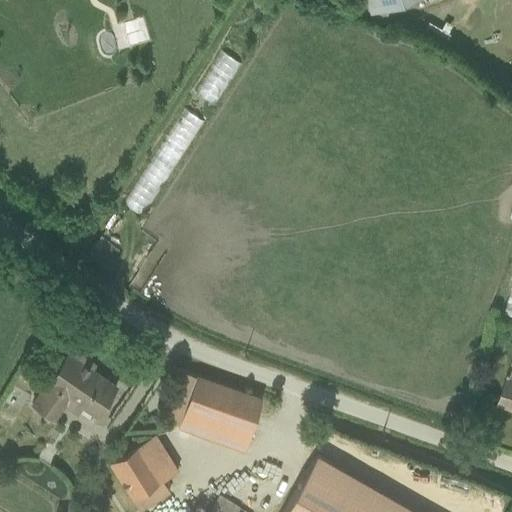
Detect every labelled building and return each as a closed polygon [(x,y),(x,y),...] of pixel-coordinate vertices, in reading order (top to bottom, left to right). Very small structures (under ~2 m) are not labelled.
[(365,0),(369,12),(408,0),(365,0)] [(500,197),(499,216),(510,216),(511,198),(500,197)] [(104,222),(90,243),(109,255),(122,234),(104,222)] [(71,342),(29,398),(50,407),(67,384),(99,408),(121,378),(71,342)] [(511,346),(496,398),(511,403),(511,346)] [(196,368),(179,407),(247,437),(264,398),(196,368)] [(163,428),(117,449),(142,500),(167,488),(158,471),(179,461),(163,428)]
